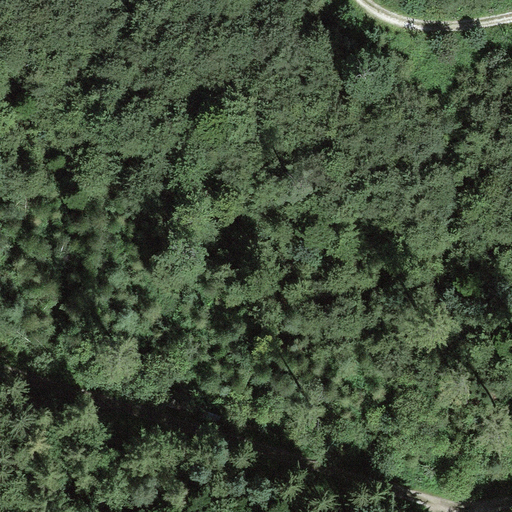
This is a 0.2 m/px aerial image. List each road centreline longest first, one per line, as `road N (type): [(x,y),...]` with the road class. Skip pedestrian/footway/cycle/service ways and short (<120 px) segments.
road 1 (track): [(442,511),(0,380)]
road 2 (track): [(511,15),(439,24),(392,16),(364,0)]
